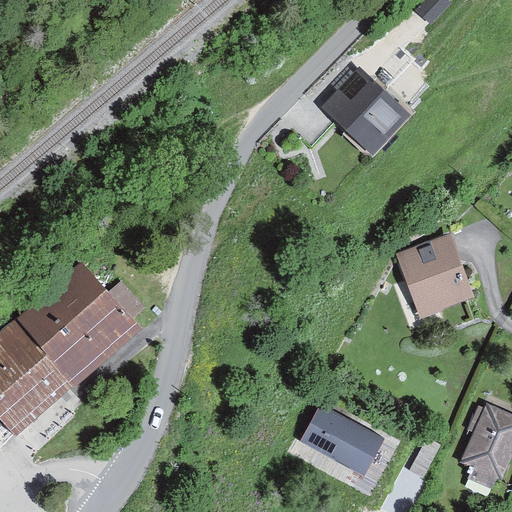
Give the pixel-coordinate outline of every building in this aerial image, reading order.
[(426,0),(420,7),(435,18),(449,0),(426,0)] [(322,108),(375,156),(412,116),(359,68),(322,108)] [(427,320),(482,298),(458,236),(403,257),(427,320)] [(83,390),(151,331),(142,321),(154,310),(106,254),(93,265),(90,261),(22,321),(83,390)] [(22,321),(0,339),(0,417),(19,438),(23,443),(83,390),(22,321)] [(307,444),(371,481),(393,443),(329,406),(307,444)] [(466,466),(509,484),(511,476),(511,416),(491,408),(466,466)] [(0,455),(19,438),(0,417),(0,455)] [(414,472),(429,480),(447,447),(432,439),(414,472)]
